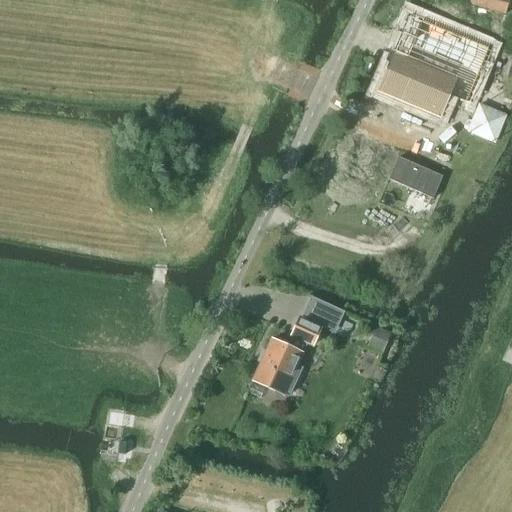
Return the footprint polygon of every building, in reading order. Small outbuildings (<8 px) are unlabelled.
[(467,0),(466,6),(504,16),(508,0),(467,0)] [(388,63),(379,87),(428,107),(435,88),(448,93),(449,89),(468,97),(489,45),(421,18),(400,68),(388,63)] [(492,143),(503,116),(477,105),(466,133),(492,143)] [(397,158),(388,180),(431,199),(441,177),(397,158)] [(259,363),(251,382),(282,396),(283,392),(289,395),(301,367),(296,365),(301,354),(305,344),(311,347),(319,328),(298,318),(290,338),(285,347),(270,340),(264,352),(261,350),(256,362),(259,363)] [(374,328),(366,348),(381,354),(389,334),(374,328)] [(511,338),(502,362),(511,366),(511,338)] [(118,442),(116,454),(124,455),(125,443),(118,442)]
